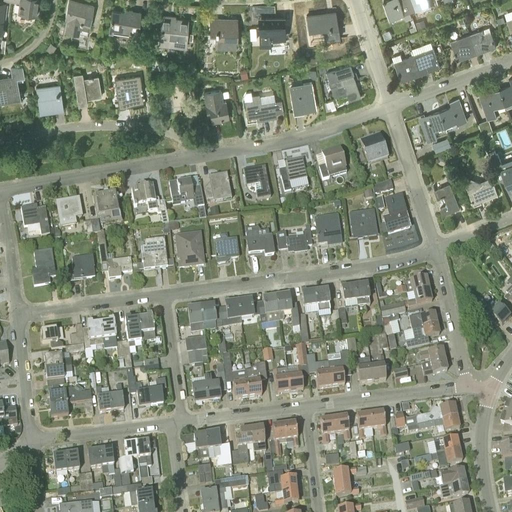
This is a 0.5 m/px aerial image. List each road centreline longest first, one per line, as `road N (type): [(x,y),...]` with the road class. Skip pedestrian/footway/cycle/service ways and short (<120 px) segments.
road 1 (residential): [(165,294),(365,269),(438,249)]
road 2 (residential): [(0,144),(111,125),(172,133),(192,159)]
road 3 (residential): [(192,159),(299,138),(389,108)]
road 4 (residential): [(0,192),(192,159)]
road 5 (residential): [(306,406),(466,384)]
road 6 (residential): [(438,249),(389,108)]
road 7 (residential): [(20,316),(165,294)]
road 8 (residential): [(32,439),(170,423)]
road 9 (residential): [(466,384),(438,249)]
road 10 (residential): [(389,108),(511,61)]
road 11 (residential): [(182,422),(165,294)]
road 12 (residential): [(182,422),(306,406)]
road 13 (tertiary): [(492,511),(483,438),(492,389)]
